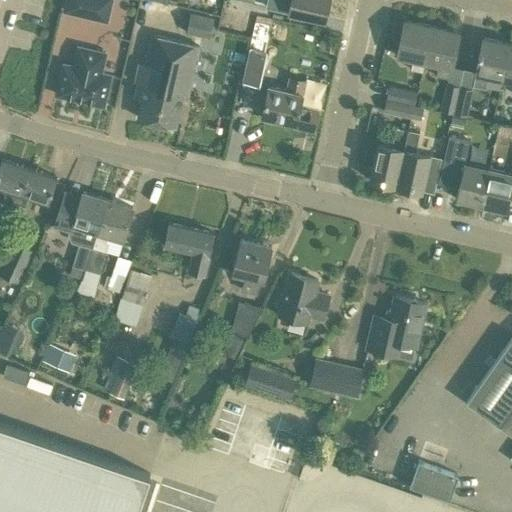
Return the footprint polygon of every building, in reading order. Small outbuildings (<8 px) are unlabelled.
[(106,21),(110,0),(66,0),(64,11),(106,21)] [(290,0),(288,12),(324,20),(328,0),(290,0)] [(209,38),(213,18),(190,13),(185,32),(209,38)] [(255,20),(249,49),(266,53),(273,24),(255,20)] [(451,67),(459,31),(404,20),(397,56),(413,59),(411,69),(422,71),(424,62),(437,64),(435,76),(448,78),(451,67)] [(187,95),(199,46),(152,35),(145,64),(140,63),(135,82),(145,84),(137,117),(175,126),(183,94),(187,95)] [(472,86),(485,89),(488,75),(502,79),(510,43),(483,37),(472,86)] [(511,43),(510,43),(502,79),(511,80),(511,43)] [(101,72),(105,53),(77,47),(73,65),(63,63),(56,94),(103,105),(110,74),(101,72)] [(259,86),(266,53),(249,49),(241,82),(259,86)] [(299,105),(305,80),(289,77),(286,90),(268,86),(261,115),(265,116),(264,120),(276,123),(277,119),(294,123),(293,126),(313,131),(318,109),(299,105)] [(453,114),(458,86),(445,83),(439,111),(453,114)] [(413,105),(416,92),(389,86),(386,99),(413,105)] [(458,86),(453,114),(467,116),(472,89),(458,86)] [(411,118),(414,106),(385,99),(383,112),(411,118)] [(395,184),(408,130),(396,127),(392,147),(377,144),(370,179),(395,184)] [(408,130),(395,184),(421,190),(429,155),(415,152),(419,133),(408,130)] [(480,205),(488,168),(464,162),(469,140),(456,137),(450,166),(462,169),(455,199),(480,205)] [(16,204),(29,168),(0,158),(0,185),(12,189),(8,201),(16,204)] [(29,168),(16,204),(24,206),(28,195),(50,202),(58,177),(29,168)] [(511,173),(488,168),(480,205),(505,210),(511,180),(511,173)] [(63,199),(55,225),(69,229),(67,235),(71,242),(78,244),(72,266),(86,270),(108,199),(82,191),(78,204),(63,199)] [(108,199),(86,270),(100,274),(108,243),(105,242),(107,235),(122,240),(133,207),(108,199)] [(205,272),(214,232),(168,222),(163,244),(192,251),(188,268),(205,272)] [(263,279),(271,246),(239,238),(231,271),(244,275),(241,289),(256,293),(259,278),(263,279)] [(0,276),(18,284),(31,251),(12,243),(0,273),(0,276)] [(135,326),(151,275),(129,269),(114,320),(135,326)] [(328,296),(314,292),(317,280),(290,272),(283,296),(280,295),(277,305),(280,306),(278,316),(305,323),(308,315),(322,319),(328,296)] [(107,287),(118,291),(123,280),(107,274),(103,286),(107,287)] [(91,296),(93,287),(79,283),(76,292),(91,296)] [(414,346),(424,302),(394,295),(389,318),(373,315),(365,348),(386,353),(389,340),(414,346)] [(247,337),(261,306),(238,301),(231,329),(247,337)] [(188,303),(184,314),(197,319),(201,308),(188,303)] [(0,349),(9,353),(20,329),(5,323),(0,335),(0,349)] [(233,357),(243,339),(231,332),(222,350),(233,357)] [(511,335),(466,401),(511,433),(511,456),(511,458),(511,457),(511,335)] [(161,377),(178,381),(187,345),(170,341),(161,377)] [(52,343),(41,369),(65,379),(76,354),(52,343)] [(356,396),(363,368),(315,357),(308,385),(328,390),(328,392),(353,398),(354,396),(356,396)] [(137,363),(124,358),(118,372),(111,369),(103,388),(122,397),(137,363)] [(25,383),(29,370),(6,363),(2,376),(25,383)] [(289,399),(296,379),(250,363),(243,384),(289,399)] [(0,511),(137,511),(150,474),(0,423),(0,511)] [(449,499),(457,475),(418,461),(409,485),(449,499)]
